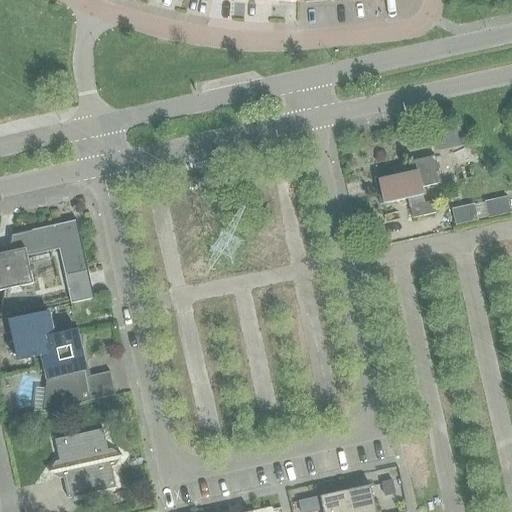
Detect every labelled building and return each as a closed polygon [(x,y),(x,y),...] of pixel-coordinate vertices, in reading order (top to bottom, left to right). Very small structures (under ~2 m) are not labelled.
[(459,128),(430,134),(434,152),(463,146),(459,128)] [(384,205),(407,199),(411,219),(435,213),(432,202),(409,207),(408,199),(422,196),(420,188),(440,184),(434,157),(406,163),(408,170),(373,178),(379,205),(383,204),(384,205)] [(506,199),(484,203),(488,219),(510,215),(506,199)] [(474,206),(452,210),(455,227),(477,222),(474,206)] [(8,253),(25,249),(26,257),(80,245),(86,272),(64,276),(70,304),(93,299),(76,221),(10,236),(8,253)] [(8,253),(0,254),(0,291),(2,291),(0,307),(0,316),(3,291),(32,285),(26,257),(25,249),(8,253)] [(41,356),(53,337),(48,314),(9,322),(12,337),(12,342),(12,356),(16,356),(17,361),(41,356)] [(41,356),(46,379),(41,412),(113,396),(108,372),(86,377),(81,356),(82,351),(81,351),(82,337),(77,337),(76,332),(53,337),(41,356)] [(54,462),(47,473),(58,479),(62,478),(67,499),(115,488),(110,468),(114,467),(121,456),(111,450),(107,451),(102,430),(54,441),(58,461),(54,462)] [(391,480),(380,483),(384,497),(395,494),(391,480)] [(369,486),(344,492),(348,511),(373,511),(368,488),(370,488),(369,486)] [(348,511),(344,492),(298,502),(299,511),(314,511),(324,510),(324,511),(348,511)]
